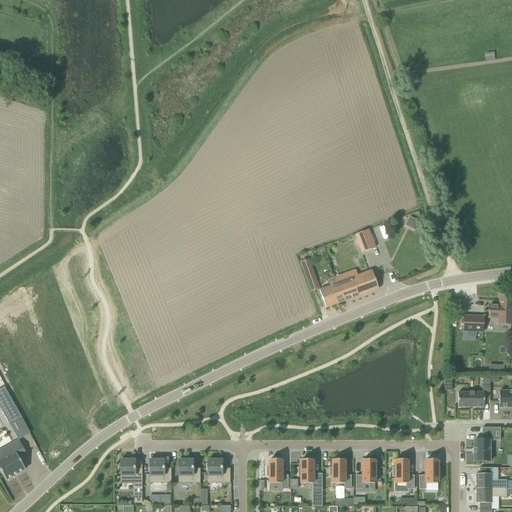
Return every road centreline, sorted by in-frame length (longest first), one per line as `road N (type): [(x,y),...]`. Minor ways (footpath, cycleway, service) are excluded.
road 1 (tertiary): [(17,511),(95,441),(195,387),(327,324),(434,285),(511,274)]
road 2 (track): [(126,0),(138,169),(82,231),(53,230),(49,242),(0,276)]
road 3 (track): [(454,281),(364,0)]
road 4 (residential): [(241,445),(454,445)]
